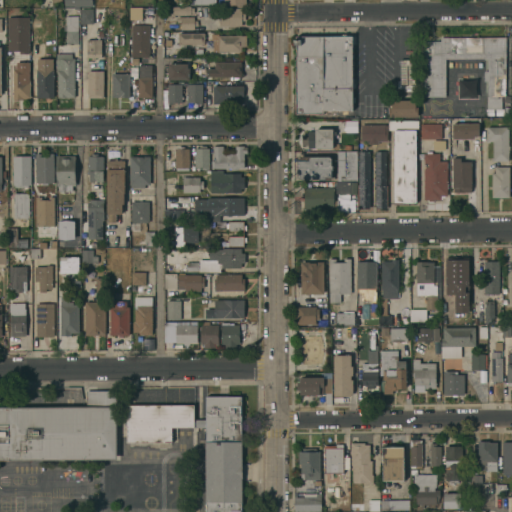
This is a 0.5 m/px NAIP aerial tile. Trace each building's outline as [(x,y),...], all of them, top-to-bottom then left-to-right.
[(189,6),(190,8),(193,7),(193,13),(190,13),(190,15),(173,15),(174,17),(164,17),(164,6),(189,6)] [(128,20),(141,20),(141,7),(128,7),(128,20)] [(219,7),(219,17),(194,17),(194,7),(219,7)] [(241,8),(241,9),(246,8),(246,14),(244,14),(244,21),(240,21),(241,26),(218,26),(218,21),(220,21),(220,8),(241,8)] [(92,9),(92,24),(79,23),(79,9),(92,9)] [(77,44),(65,44),(65,24),(65,14),(68,14),(68,15),(77,15),(77,44)] [(7,17),(28,16),(28,50),(27,50),(27,54),(18,54),(18,50),(7,50),(7,17)] [(193,16),(193,20),(196,20),(196,25),(193,25),(193,29),(180,29),(180,22),(176,22),(176,17),(193,16)] [(163,46),(176,46),(176,32),(163,33),(163,46)] [(203,33),(203,44),(177,44),(177,33),(203,33)] [(205,52),(204,39),(211,39),(211,34),(217,34),(217,35),(240,35),(243,35),(243,46),(240,46),(240,51),(205,52)] [(148,36),(148,49),(149,49),(149,52),(148,52),(148,57),(130,57),(130,49),(130,46),(131,36),(148,36)] [(295,113),(295,45),(293,45),(293,39),(295,39),(295,36),(351,36),(351,37),(355,36),(355,45),(351,45),(351,53),(353,53),(353,57),(351,57),(351,62),(352,62),(352,66),(351,66),(351,72),(352,72),(352,77),(351,77),(351,84),(354,84),(354,88),(351,88),(351,90),(353,90),(353,94),(351,94),(351,97),(354,97),(354,102),(351,102),(351,110),(322,110),(322,113),(295,113)] [(423,41),(439,41),(439,37),(504,37),(504,96),(500,96),(500,109),(502,109),(502,107),(507,107),(507,116),(484,116),(484,109),(486,109),(486,81),(483,81),(483,71),(487,71),(487,59),(483,59),(444,59),(444,97),(423,97),(423,41)] [(100,57),(94,57),(94,59),(90,59),(90,57),(86,57),(86,39),(97,39),(97,38),(98,38),(98,39),(100,39),(100,57)] [(73,97),(56,97),(56,71),(55,71),(55,53),(70,53),(71,58),(73,58),(73,97)] [(36,58),(52,58),(52,98),(35,98),(35,67),(36,67),(36,64),(36,58)] [(399,59),(414,59),(414,84),(399,84),(399,59)] [(205,76),(204,76),(204,72),(205,72),(205,68),(214,68),(214,61),(240,61),(240,76),(205,76)] [(167,80),(167,63),(186,63),(186,68),(188,68),(188,80),(167,80)] [(151,97),(137,97),(137,77),(138,77),(138,65),(150,65),(150,77),(151,77),(151,97)] [(12,68),(13,68),(13,67),(21,67),(21,68),(21,69),(28,69),(28,80),(29,80),(29,86),(30,86),(30,96),(29,96),(29,98),(27,98),(27,99),(22,99),(22,100),(12,99),(12,68)] [(102,98),(87,98),(86,71),(102,71),(102,98)] [(128,97),(111,97),(111,74),(128,74),(128,97)] [(476,80),(457,79),(456,99),(475,99),(476,80)] [(184,84),(185,93),(181,93),(181,97),(182,97),(182,99),(181,99),(181,102),(171,102),(171,104),(167,104),(167,103),(166,103),(166,84),(184,84)] [(201,102),(201,104),(197,104),(197,102),(186,102),(186,100),(185,100),(185,97),(186,97),(186,84),(201,84),(201,102)] [(242,85),(242,96),(240,96),(240,103),(212,104),(212,86),(242,85)] [(388,116),(388,107),(389,107),(389,105),(390,105),(390,100),(414,100),(414,107),(417,107),(417,116),(388,116)] [(386,141),(378,141),(378,140),(377,140),(377,144),(367,144),(367,141),(360,141),(360,124),(373,124),(373,119),(385,119),(385,125),(386,125),(386,141)] [(417,120),(417,130),(388,130),(388,120),(417,120)] [(344,132),(344,121),(357,122),(356,133),(344,132)] [(441,123),(441,139),(419,139),(419,123),(441,123)] [(478,123),(478,136),(473,136),(473,139),(452,139),(451,124),(478,123)] [(507,146),(508,146),(508,150),(507,150),(507,161),(490,161),(490,158),(492,158),(492,141),(489,141),(489,142),(485,142),(485,139),(486,139),(486,127),(507,127),(507,146)] [(332,129),(332,131),(334,131),(334,134),(331,134),(331,148),(307,148),(307,145),(301,145),(301,134),(307,134),(307,131),(314,131),(314,129),(332,129)] [(393,130),(414,130),(414,158),(416,158),(416,163),(414,163),(414,167),(416,167),(416,172),(414,172),(414,174),(416,173),(416,179),(414,179),(414,183),(416,183),(416,188),(414,188),(414,190),(416,190),(416,193),(414,193),(414,202),(413,202),(413,204),(408,204),(408,202),(407,202),(407,205),(402,205),(402,202),(401,202),(401,204),(393,204),(393,130)] [(208,169),(207,169),(207,170),(202,170),(202,169),(201,169),(201,167),(194,168),(194,162),(193,162),(193,154),(194,154),(194,148),(198,148),(198,146),(205,145),(205,148),(208,148),(208,169)] [(169,160),(169,158),(174,158),(174,148),(177,148),(177,146),(183,146),(183,148),(188,148),(188,159),(191,159),(191,161),(190,161),(190,170),(187,170),(170,170),(169,160)] [(213,168),(210,168),(210,161),(213,161),(213,158),(212,158),(212,146),(222,146),(222,154),(234,154),(234,146),(243,146),(243,147),(246,147),(246,153),(243,153),(243,168),(213,168)] [(336,181),(336,151),(357,151),(357,181),(336,181)] [(357,209),(356,209),(356,184),(357,184),(357,181),(357,151),(369,151),(369,207),(368,207),(368,209),(357,209)] [(385,185),(386,185),(386,208),(375,208),(375,206),(374,206),(373,151),(384,151),(385,185)] [(446,196),(444,196),(444,197),(441,197),(441,199),(440,199),(440,200),(432,200),(432,202),(427,202),(427,200),(423,200),(423,153),(426,153),(426,151),(431,151),(431,153),(439,153),(439,161),(446,161),(446,196)] [(53,183),(34,183),(34,153),(40,153),(40,156),(47,156),(47,153),(52,153),(53,183)] [(102,181),(88,181),(88,174),(86,174),(86,156),(90,156),(90,154),(97,154),(97,156),(102,156),(102,181)] [(56,156),(73,155),(73,168),(74,168),(74,176),(74,186),(71,186),(71,191),(57,191),(57,186),(56,186),(56,156)] [(12,156),(30,156),(30,185),(27,185),(27,187),(26,187),(26,188),(23,188),(23,187),(13,187),(13,185),(12,185),(12,156)] [(149,184),(143,184),(143,188),(133,188),(133,184),(130,184),(130,156),(135,156),(135,157),(141,157),(141,156),(149,156),(149,184)] [(328,157),(329,157),(330,158),(330,177),(324,177),(324,179),(300,179),(299,179),(298,177),(298,173),(297,173),(296,161),(305,160),(305,161),(308,161),(308,159),(308,158),(309,157),(310,157),(327,157),(328,157)] [(113,160),(113,158),(116,158),(116,160),(123,160),(123,193),(122,193),(122,204),(121,204),(121,214),(115,214),(115,222),(106,222),(106,214),(105,214),(106,160),(113,160)] [(470,189),(470,192),(452,192),(452,188),(451,188),(451,158),(459,158),(459,162),(470,162),(470,189)] [(162,170),(162,160),(169,160),(170,170),(162,170)] [(508,197),(491,197),(491,189),(490,189),(490,186),(491,186),(491,173),(494,173),(494,166),(508,166),(508,197)] [(209,193),(209,170),(222,170),(222,173),(240,173),(240,177),(243,177),(243,189),(240,189),(240,192),(209,193)] [(182,193),(182,177),(198,177),(198,181),(202,181),(202,189),(199,189),(199,193),(182,193)] [(334,182),(349,181),(349,182),(355,182),(355,194),(334,194),(334,182)] [(332,188),(332,195),(334,195),(334,200),(337,200),(337,208),(304,209),(303,188),(332,188)] [(13,208),(12,208),(12,203),(13,203),(13,193),(28,193),(28,218),(13,218),(13,208)] [(86,202),(92,202),(92,200),(98,200),(98,197),(103,196),(103,200),(102,200),(102,221),(101,221),(101,238),(86,238),(86,217),(86,202)] [(53,226),(35,226),(34,197),(40,197),(40,200),(47,200),(47,197),(53,197),(53,226)] [(243,198),(243,215),(231,215),(230,216),(227,216),(226,215),(193,216),(193,199),(206,199),(206,198),(243,198)] [(148,222),(130,222),(130,201),(138,201),(138,200),(141,200),(141,201),(148,201),(148,222)] [(69,220),(69,206),(57,206),(57,220),(69,220)] [(173,221),(164,221),(164,209),(172,209),(173,221)] [(73,239),(65,240),(57,239),(57,221),(64,220),(73,221),(73,239)] [(242,221),(242,231),(228,231),(227,222),(242,221)] [(196,226),(197,242),(184,243),(184,247),(174,247),(174,227),(181,227),(181,226),(196,226)] [(7,248),(7,227),(16,227),(16,237),(23,237),(23,238),(26,238),(26,247),(7,248)] [(153,246),(144,246),(144,232),(153,232),(153,246)] [(242,236),(242,246),(224,246),(224,242),(227,242),(227,236),(242,236)] [(31,259),(30,259),(29,249),(31,248),(38,248),(38,258),(31,259)] [(219,268),(219,272),(198,272),(198,260),(207,260),(207,249),(221,249),(221,248),(240,248),(240,253),(243,253),(243,263),(240,263),(240,268),(219,268)] [(81,263),(81,250),(92,250),(92,256),(97,256),(97,263),(81,263)] [(59,273),(59,257),(78,257),(78,273),(59,273)] [(328,259),(334,259),(334,263),(342,263),(342,259),(349,259),(349,294),(328,294),(328,259)] [(397,290),(397,292),(398,292),(398,297),(397,297),(397,298),(386,298),(386,316),(393,316),(393,324),(391,324),(391,325),(379,325),(379,297),(381,297),(381,290),(380,290),(380,261),(390,261),(391,259),(397,259),(397,290)] [(498,294),(483,294),(483,261),(498,261),(498,294)] [(197,262),(197,271),(186,271),(185,262),(197,262)] [(300,262),(307,262),(307,263),(315,263),(315,262),(322,262),(322,274),(325,274),(325,297),(309,297),(309,294),(300,294),(300,262)] [(375,262),(375,293),(375,301),(364,301),(364,293),(356,293),(356,262),(375,262)] [(439,299),(436,299),(436,310),(425,310),(425,301),(424,301),(424,298),(425,298),(425,296),(415,296),(415,283),(415,262),(433,262),(433,266),(439,266),(439,299)] [(467,294),(452,294),(452,289),(451,289),(451,262),(467,262),(467,294)] [(51,289),(45,289),(45,292),(38,292),(37,281),(33,281),(33,267),(45,267),(45,265),(51,265),(51,289)] [(8,266),(26,266),(25,282),(25,291),(21,291),(21,292),(14,292),(14,289),(8,289),(8,266)] [(144,285),(130,285),(130,272),(144,272),(144,285)] [(175,274),(175,288),(164,288),(164,273),(175,274)] [(213,291),(213,279),(215,279),(215,274),(240,274),(240,278),(243,278),(243,290),(213,291)] [(184,297),(184,289),(176,289),(176,275),(200,275),(200,276),(203,276),(203,288),(199,288),(200,297),(184,297)] [(84,302),(95,302),(95,277),(103,277),(103,302),(104,302),(104,335),(84,335),(84,302)] [(59,305),(60,305),(59,296),(72,296),(72,304),(77,304),(78,333),(70,333),(70,336),(59,336),(59,305)] [(151,335),(138,335),(138,332),(132,332),(132,322),(133,322),(133,297),(151,297),(151,335)] [(165,300),(179,301),(179,319),(165,319),(165,300)] [(205,318),(205,309),(213,309),(213,300),(243,300),(243,318),(205,318)] [(128,335),(108,335),(109,307),(113,307),(113,301),(125,301),(125,307),(128,307),(128,335)] [(493,323),(484,323),(483,301),(492,301),(493,323)] [(9,312),(8,312),(8,303),(23,303),(24,308),(25,336),(9,336),(9,312)] [(53,336),(35,337),(35,304),(52,303),(53,336)] [(295,307),(315,307),(315,309),(318,309),(318,320),(315,320),(315,327),(299,327),(299,325),(295,325),(295,307)] [(410,308),(425,308),(425,322),(410,322),(410,308)] [(353,313),(353,326),(334,326),(334,313),(353,313)] [(196,343),(188,343),(188,345),(182,345),(182,343),(174,343),(174,342),(164,342),(164,322),(175,322),(175,325),(176,325),(176,324),(178,324),(178,325),(196,325),(196,343)] [(217,344),(214,344),(214,348),(202,348),(202,344),(199,344),(199,325),(201,325),(201,322),(208,322),(208,325),(217,325),(217,344)] [(220,325),(228,325),(228,323),(232,323),(232,325),(238,325),(238,330),(244,330),(244,335),(238,335),(238,344),(235,344),(235,348),(224,348),(224,344),(220,344),(220,325)] [(510,337),(502,337),(502,325),(509,325),(510,337)] [(387,335),(379,336),(379,328),(387,327),(387,335)] [(474,327),(474,346),(460,346),(460,358),(441,358),(441,338),(442,338),(441,328),(474,327)] [(478,338),(478,327),(486,327),(486,338),(478,338)] [(406,328),(406,341),(389,342),(388,328),(406,328)] [(438,342),(431,342),(431,340),(429,340),(429,328),(438,328),(438,342)] [(379,362),(379,351),(397,351),(397,361),(405,361),(405,390),(391,390),(391,394),(382,394),(382,384),(379,384),(379,381),(382,381),(382,375),(379,375),(379,367),(378,367),(378,363),(379,362)] [(501,381),(490,381),(490,352),(499,352),(499,358),(501,358),(501,381)] [(332,354),(349,354),(349,365),(351,365),(351,375),(349,375),(349,379),(351,379),(351,394),(349,394),(349,396),(332,396),(332,354)] [(483,370),(470,370),(470,354),(483,354),(483,370)] [(434,389),(423,389),(423,392),(413,392),(413,378),(411,378),(411,359),(418,359),(418,363),(434,363),(434,389)] [(376,385),(372,385),(372,388),(365,388),(365,385),(361,385),(360,363),(376,362),(376,385)] [(463,395),(442,395),(442,371),(453,371),(453,375),(463,375),(463,395)] [(306,377),(306,376),(313,376),(313,377),(323,377),(323,378),(330,378),(330,390),(323,390),(323,394),(318,394),(318,395),(299,395),(299,390),(296,390),(296,382),(299,382),(299,377),(306,377)] [(0,459),(0,406),(85,406),(85,390),(115,390),(115,459),(0,459)] [(204,397),(240,396),(240,511),(204,511),(204,427),(204,419),(204,397)] [(170,427),(170,442),(125,443),(125,405),(192,405),(193,419),(193,427),(170,427)] [(193,419),(204,419),(204,427),(193,427),(193,419)] [(410,440),(414,440),(414,438),(416,438),(416,435),(420,435),(420,468),(409,468),(409,446),(410,446),(410,440)] [(495,471),(484,471),(484,470),(479,470),(479,461),(476,461),(476,441),(488,441),(488,442),(495,442),(495,471)] [(350,465),(350,454),(349,454),(349,451),(350,451),(350,443),(363,442),(363,444),(368,444),(368,460),(370,460),(371,475),(372,475),(372,483),(365,483),(365,482),(352,482),(351,468),(350,465)] [(511,475),(503,475),(503,474),(501,474),(501,442),(511,442),(511,475)] [(440,465),(428,466),(428,443),(435,443),(435,446),(439,446),(440,465)] [(323,473),(323,446),(335,446),(335,444),(341,444),(341,457),(347,457),(347,471),(342,471),(342,473),(338,473),(323,473)] [(402,481),(397,481),(397,483),(387,483),(387,481),(381,481),(381,445),(403,446),(402,481)] [(443,446),(460,445),(461,479),(457,480),(457,483),(451,483),(451,482),(447,482),(447,480),(444,480),(443,446)] [(318,479),(315,479),(315,482),(310,482),(310,479),(300,479),(299,463),(297,463),(297,451),(301,451),(301,448),(315,448),(315,451),(318,451),(318,479)] [(415,469),(415,474),(435,474),(435,487),(433,487),(433,490),(438,489),(438,498),(437,498),(437,501),(439,501),(439,509),(415,509),(414,485),(412,485),(412,475),(409,475),(409,470),(415,469)] [(497,484),(505,484),(505,495),(497,495),(495,495),(495,484),(497,484)] [(319,511),(294,511),(294,497),(303,497),(303,493),(320,493),(319,511)] [(442,493),(458,493),(458,494),(460,494),(460,503),(462,503),(462,508),(442,508),(442,493)] [(367,501),(378,500),(378,511),(367,511),(367,501)] [(408,500),(408,510),(380,510),(380,500),(408,500)]
